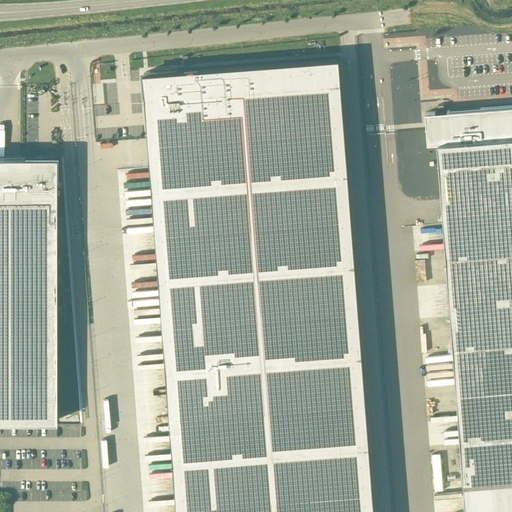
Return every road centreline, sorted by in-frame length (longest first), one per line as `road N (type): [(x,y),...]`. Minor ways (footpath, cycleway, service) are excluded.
road 1 (unclassified): [(0,58),(370,21)]
road 2 (secondary): [(162,0),(0,13)]
